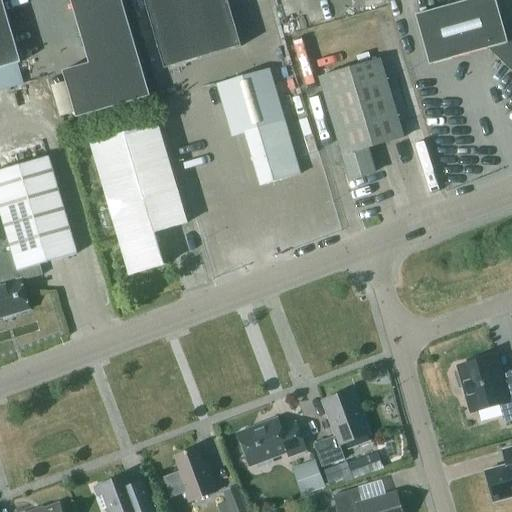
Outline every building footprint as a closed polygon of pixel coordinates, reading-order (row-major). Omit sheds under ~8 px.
[(0,0),(0,68),(18,64),(21,63),(2,0),(0,0)] [(121,0),(70,0),(89,64),(62,71),(76,118),(150,97),(121,0)] [(143,0),(164,69),(240,47),(226,0),(143,0)] [(430,65),(488,49),(511,71),(511,70),(511,33),(503,25),(495,0),(469,0),(415,15),(430,65)] [(319,78),(342,155),(350,180),(376,172),(370,156),(372,151),(371,147),(404,137),(381,59),(319,78)] [(18,64),(0,68),(0,92),(24,85),(18,64)] [(231,138),(244,134),(260,186),(299,175),(268,69),(215,85),(231,138)] [(91,141),(130,274),(163,264),(154,231),(187,222),(158,121),(91,141)] [(48,157),(0,171),(0,213),(11,252),(1,255),(2,258),(0,261),(0,277),(3,287),(0,287),(0,318),(29,311),(19,282),(43,277),(40,265),(75,254),(48,157)] [(463,387),(470,413),(499,405),(505,424),(511,421),(511,387),(506,389),(496,355),(457,366),(459,371),(455,372),(459,388),(463,387)] [(313,444),(321,467),(344,459),(339,445),(369,434),(353,390),(322,401),(335,436),(313,444)] [(239,432),(251,463),(288,449),(290,454),(307,448),(297,420),(282,426),(278,416),(263,421),(264,423),(252,428),(250,426),(244,428),(243,431),(239,432)] [(203,465),(197,449),(174,458),(180,473),(178,474),(178,475),(165,479),(171,496),(184,491),(188,503),(216,492),(206,464),(203,465)] [(377,453),(348,463),(353,479),(382,470),(377,453)] [(346,463),(323,471),(329,487),(344,481),(345,484),(353,481),(346,463)] [(511,466),(488,473),(496,504),(511,499),(511,466)] [(156,511),(150,494),(145,481),(130,486),(125,474),(94,486),(102,508),(108,506),(110,511),(156,511)] [(320,475),(296,484),(301,496),(325,488),(320,475)] [(221,490),(228,511),(246,511),(237,484),(221,490)] [(363,502),(358,488),(333,495),(337,511),(402,511),(397,492),(363,502)]
